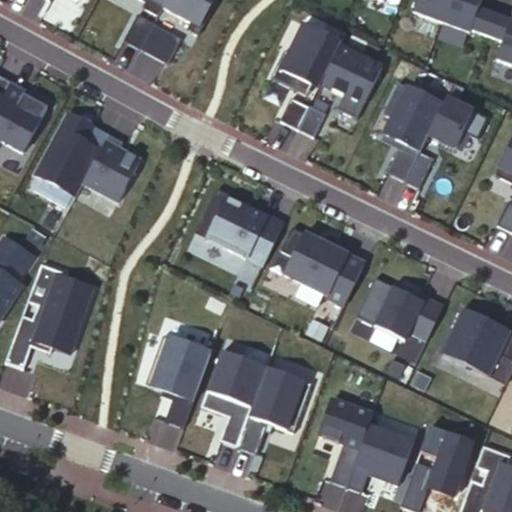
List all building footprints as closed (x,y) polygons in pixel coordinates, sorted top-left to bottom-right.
[(141,9),(157,17),(161,9),(165,0),(138,0),(144,3),(141,9)] [(165,0),(161,9),(189,24),(186,31),(196,37),(216,0),(165,0)] [(416,0),(412,11),(441,22),(448,0),(416,0)] [(448,0),(441,22),(469,32),(470,29),(486,35),(496,7),(481,1),(480,0),(448,0)] [(502,41),(495,59),(511,65),(511,12),(496,7),(486,35),(502,41)] [(136,15),(121,43),(138,52),(152,25),(153,24),(136,15)] [(180,40),(152,25),(138,52),(165,66),(180,40)] [(315,90),(316,91),(319,85),(338,47),(339,43),(338,43),(338,45),(302,27),(302,25),(301,25),(287,54),(282,52),(269,80),(294,92),(300,81),(310,86),(316,88),(315,90)] [(381,68),(338,47),(319,85),(342,97),(335,111),(355,120),(381,68)] [(0,100),(10,83),(0,77),(0,100)] [(445,85),(431,77),(426,88),(440,95),(445,85)] [(300,81),(294,92),(305,97),(310,86),(300,81)] [(25,91),(10,83),(0,100),(0,141),(22,153),(49,104),(47,103),(44,107),(23,96),(25,91)] [(444,99),(445,97),(440,95),(426,88),(421,97),(396,84),(381,114),(390,118),(382,135),(400,143),(385,173),(404,183),(418,154),(426,137),(444,99)] [(486,120),(444,99),(426,137),(453,151),(461,134),(476,141),(486,120)] [(308,109),(289,100),(278,123),(296,132),(308,109)] [(323,116),(308,109),(296,132),(312,139),(323,116)] [(107,136),(67,114),(34,176),(74,197),(81,184),(107,136)] [(122,144),(107,136),(81,184),(117,203),(139,161),(118,150),(122,144)] [(511,140),(494,178),(511,186),(511,140)] [(432,160),(418,154),(404,183),(418,189),(432,160)] [(215,190),(193,234),(261,268),(282,224),(265,216),(264,218),(241,207),(243,204),(215,190)] [(511,234),(511,232),(511,205),(507,203),(495,227),(511,234)] [(291,230),(279,253),(290,259),(282,276),(325,298),(324,300),(341,309),(362,266),(291,230)] [(0,242),(0,315),(20,287),(14,283),(31,257),(3,238),(0,242)] [(61,278),(62,274),(39,266),(3,363),(21,370),(29,348),(31,342),(49,349),(47,355),(48,355),(50,349),(68,356),(92,290),(61,278)] [(401,295),(372,281),(353,320),(402,343),(406,334),(424,343),(441,309),(422,300),(420,305),(401,295)] [(422,300),(403,291),(401,295),(420,305),(422,300)] [(509,335),(461,311),(439,356),(503,387),(511,369),(511,352),(503,348),(509,335)] [(313,319),(304,336),(319,343),(328,326),(313,319)] [(161,337),(143,386),(160,392),(158,398),(159,398),(161,393),(171,396),(169,402),(162,420),(181,428),(217,331),(216,331),(207,354),(161,337)] [(511,336),(509,335),(503,348),(511,352),(511,336)] [(31,342),(29,348),(47,355),(49,349),(31,342)] [(199,407),(219,414),(222,407),(229,410),(226,417),(218,441),(235,447),(265,368),(219,351),(199,407)] [(265,368),(235,447),(254,454),(263,431),(266,424),(271,426),(292,433),(310,384),(265,368)] [(423,392),(429,379),(416,372),(409,386),(423,392)] [(161,393),(159,398),(169,402),(171,396),(161,393)] [(367,425),(371,413),(331,398),(317,435),(341,444),(328,481),(344,487),(367,425)] [(222,407),(219,414),(226,417),(229,410),(222,407)] [(266,424),(263,431),(268,433),(271,426),(266,424)] [(412,442),(367,425),(344,487),(360,493),(366,476),(368,471),(397,482),(412,442)] [(502,457),(481,449),(457,511),(479,511),(481,509),(489,511),(511,511),(511,471),(499,467),(502,457)] [(368,471),(366,476),(395,486),(397,482),(368,471)]
